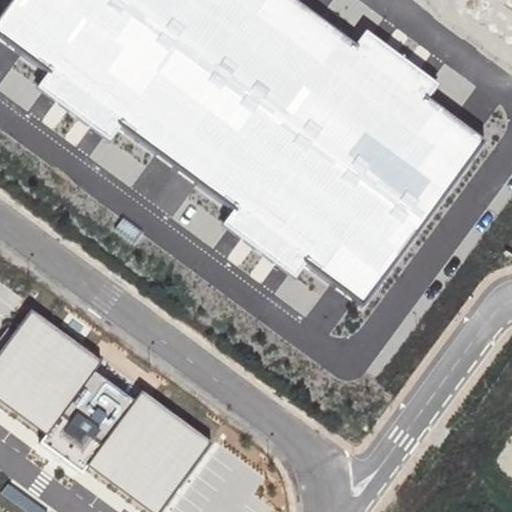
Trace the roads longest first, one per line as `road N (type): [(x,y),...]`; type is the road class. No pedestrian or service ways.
road 1 (residential): [(0,220),(300,441),(323,476),(328,511)]
road 2 (residential): [(332,511),(410,435),(498,303),(511,298)]
